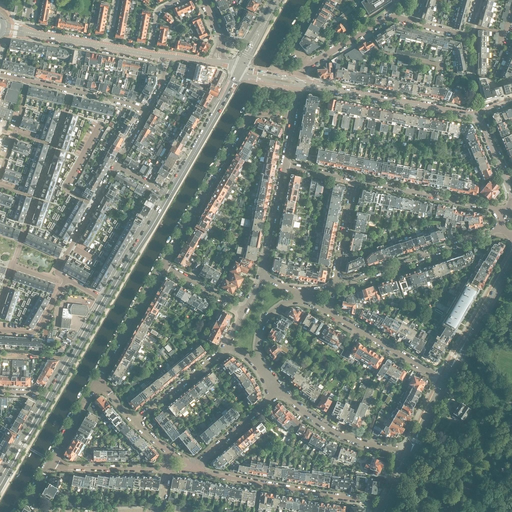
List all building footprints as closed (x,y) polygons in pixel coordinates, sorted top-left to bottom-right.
[(250,0),(246,8),(255,13),(259,4),(252,0),(251,0),(250,0)] [(332,0),(324,0),(323,2),(334,8),(335,6),(337,3),(332,0)] [(364,0),(360,3),(369,16),(391,2),(390,0),(364,0)] [(192,1),(187,3),(191,10),(192,13),(194,12),(193,9),(194,9),(195,8),(192,1)] [(323,2),(320,8),(331,13),(332,11),(334,8),(323,2)] [(187,3),(182,5),(186,13),(186,14),(187,15),(188,17),(189,16),(187,12),(190,10),(191,10),(187,3)] [(229,3),(218,7),(218,8),(219,7),(219,9),(219,10),(220,12),(221,12),(229,8),(228,6),(230,5),(229,3)] [(178,8),(177,8),(181,15),(186,13),(182,5),(178,8)] [(455,11),(457,12),(466,15),(467,9),(458,7),(457,6),(455,11)] [(177,7),(173,9),(176,17),(177,16),(179,16),(181,20),(183,20),(181,15),(177,8),(178,8),(177,7)] [(229,8),(221,12),(221,13),(221,14),(221,15),(222,15),(223,17),(231,14),(234,12),(232,7),(229,8)] [(335,23),(333,26),(354,10),(351,7),(350,8),(348,9),(345,12),(343,13),(338,18),(335,23)] [(320,8),(317,13),(328,19),(329,16),(331,14),(331,13),(320,8)] [(482,10),(481,15),(491,18),(493,13),(491,12),(482,10)] [(247,11),(245,16),(252,20),(253,19),(254,18),(255,17),(254,16),(255,15),(247,11)] [(454,17),(456,17),(464,20),(466,15),(457,12),(455,11),(454,17)] [(231,14),(223,17),(223,18),(224,21),(225,20),(226,22),(225,23),(234,19),(237,17),(235,12),(231,14)] [(317,13),(314,18),(325,25),(326,22),(328,19),(317,13)] [(353,13),(351,15),(357,23),(359,21),(353,13)] [(433,17),(431,16),(423,13),(421,18),(432,22),(433,17)] [(163,17),(169,23),(171,24),(173,22),(171,20),(172,19),(166,14),(163,17)] [(481,15),(479,20),(490,23),(491,18),(481,15)] [(245,16),(242,21),(249,25),(250,23),(251,23),(252,22),(252,21),(252,20),(245,16)] [(193,23),(191,24),(185,27),(186,28),(189,27),(192,25),(193,25),(201,21),(199,17),(195,18),(191,20),(193,23)] [(314,18),(311,23),(312,24),(311,24),(320,29),(321,30),(325,25),(314,18)] [(234,19),(225,23),(225,24),(227,28),(233,25),(234,26),(235,25),(234,23),(235,22),(234,19)] [(479,20),(478,25),(486,28),(488,28),(490,23),(479,20)] [(201,21),(193,25),(196,30),(203,26),(201,21)] [(239,27),(241,28),(241,27),(247,31),(250,27),(250,26),(249,25),(242,21),(239,25),(240,25),(239,27)] [(311,23),(308,29),(318,35),(325,39),(327,36),(319,32),(321,30),(320,29),(311,24),(312,24),(311,23)] [(337,27),(334,29),(337,34),(340,32),(341,33),(346,31),(341,23),(336,26),(337,27)] [(233,25),(227,28),(227,29),(226,29),(230,36),(237,38),(237,30),(236,30),(234,26),(233,25)] [(393,25),(385,30),(386,32),(389,37),(390,38),(389,38),(390,38),(390,37),(394,34),(393,25)] [(393,25),(394,34),(400,35),(400,36),(402,28),(393,25)] [(203,26),(196,30),(198,35),(205,31),(203,26)] [(237,30),(237,38),(243,39),(247,31),(241,27),(241,28),(239,31),(237,30)] [(308,29),(305,35),(315,40),(316,38),(324,42),(325,39),(318,35),(308,29)] [(410,41),(410,39),(413,30),(408,29),(405,38),(405,40),(410,41)] [(385,30),(380,33),(386,43),(391,40),(389,38),(390,38),(389,37),(386,32),(385,30)] [(205,31),(198,35),(200,39),(204,37),(208,35),(206,31),(205,31)] [(376,36),(373,37),(379,47),(381,46),(380,44),(385,41),(380,33),(375,35),(376,36)] [(303,38),(300,44),(303,48),(313,43),(314,40),(305,35),(303,38)] [(431,47),(436,48),(439,37),(434,36),(431,45),(431,47)] [(447,51),(447,49),(448,48),(447,48),(449,40),(444,38),(441,49),(447,51)] [(10,44),(9,49),(13,49),(13,51),(13,54),(15,55),(15,52),(16,50),(17,41),(15,40),(12,40),(11,44),(10,44)] [(447,49),(448,48),(453,49),(461,43),(449,40),(447,48),(448,48),(447,49)] [(204,41),(201,45),(208,49),(211,45),(206,43),(206,42),(204,41)] [(360,45),(361,46),(362,47),(365,52),(370,49),(370,48),(374,46),(371,41),(367,43),(366,42),(360,45)] [(303,48),(308,53),(319,47),(313,43),(303,48)] [(461,43),(453,49),(455,55),(454,55),(454,56),(455,55),(455,56),(463,54),(461,43)] [(39,45),(37,54),(43,55),(43,54),(45,55),(47,46),(42,45),(39,44),(39,45)] [(201,45),(199,48),(199,49),(206,53),(208,49),(201,45)] [(48,47),(46,56),(45,61),(47,62),(48,56),(52,57),(54,48),(53,48),(52,47),(50,47),(48,47)] [(357,47),(344,55),(345,56),(345,57),(348,56),(350,59),(362,61),(364,59),(364,57),(366,56),(364,52),(363,49),(362,50),(361,48),(359,50),(357,47)] [(511,47),(500,75),(506,95),(511,93),(511,47)] [(71,50),(71,51),(69,63),(76,64),(78,51),(71,50)] [(336,68),(334,79),(336,79),(336,80),(340,81),(340,80),(342,81),(342,82),(344,71),(345,69),(339,68),(340,65),(341,65),(342,58),(345,56),(344,55),(343,53),(337,57),(338,58),(337,64),(336,68)] [(369,75),(367,85),(370,86),(370,87),(372,87),(373,86),(374,86),(375,76),(376,74),(373,74),(375,64),(373,64),(374,59),(372,59),(371,64),(369,73),(369,75)] [(375,76),(374,86),(374,88),(376,88),(377,87),(380,88),(382,78),(384,67),(384,64),(385,62),(382,61),(381,65),(380,66),(379,75),(376,74),(375,76)] [(344,71),(342,82),(346,82),(346,81),(348,82),(351,70),(352,63),(348,62),(347,70),(345,69),(344,71)] [(365,65),(361,84),(363,85),(364,86),(366,86),(367,85),(369,75),(369,73),(367,73),(368,66),(367,66),(368,62),(365,62),(365,65)] [(37,69),(36,77),(37,77),(38,78),(39,77),(41,78),(44,65),(44,64),(41,63),(40,66),(41,67),(40,70),(39,69),(39,70),(37,69)] [(348,82),(351,82),(350,83),(354,84),(356,73),(357,71),(354,70),(355,64),(352,63),(351,70),(348,82)] [(148,64),(146,75),(145,77),(157,78),(157,72),(158,66),(148,64)] [(323,67),(324,69),(324,70),(318,70),(317,70),(316,71),(316,73),(317,74),(318,74),(318,77),(319,79),(322,78),(322,79),(325,78),(327,78),(327,79),(328,79),(329,80),(331,80),(332,79),(333,78),(334,79),(336,68),(333,64),(332,64),(326,64),(326,67),(323,67)] [(382,78),(380,88),(382,88),(383,89),(385,90),(386,89),(388,78),(388,77),(386,76),(387,67),(387,65),(384,64),(384,67),(382,78)] [(356,73),(354,84),(357,85),(359,84),(361,84),(365,65),(361,65),(359,74),(356,73)] [(462,74),(462,72),(462,71),(466,70),(465,65),(456,66),(457,73),(462,74)] [(190,80),(190,83),(204,91),(206,85),(208,78),(210,79),(213,73),(214,69),(207,68),(206,70),(204,70),(204,68),(198,67),(198,68),(198,69),(195,78),(195,79),(194,81),(190,80)] [(388,78),(386,89),(389,90),(390,89),(392,90),(394,80),(396,71),(397,67),(394,67),(394,69),(393,69),(392,71),(391,77),(388,77),(388,78)] [(214,69),(213,73),(210,79),(209,83),(213,84),(216,78),(220,71),(214,69)] [(401,81),(399,91),(400,91),(400,92),(402,93),(402,92),(405,92),(407,82),(409,74),(410,70),(406,70),(406,73),(405,73),(404,79),(401,79),(401,81)] [(424,96),(426,96),(427,98),(429,98),(430,97),(431,97),(433,85),(430,84),(431,75),(432,70),(430,70),(429,75),(424,96)] [(216,78),(213,84),(219,87),(226,73),(220,71),(216,78)] [(394,80),(392,90),(395,90),(396,91),(398,92),(399,91),(401,81),(401,79),(398,78),(400,72),(396,71),(394,80)] [(88,80),(86,89),(90,89),(92,81),(93,78),(94,73),(90,72),(90,74),(92,74),(90,81),(88,80)] [(96,82),(94,90),(98,91),(100,83),(102,77),(102,74),(98,73),(98,76),(99,76),(99,79),(98,82),(96,82)] [(407,82),(405,92),(408,93),(409,94),(410,94),(411,93),(412,93),(414,83),(414,81),(411,80),(412,74),(409,74),(407,82)] [(419,96),(421,96),(422,95),(424,96),(429,75),(425,74),(423,83),(420,83),(418,95),(419,96)] [(414,83),(412,93),(412,94),(413,95),(414,95),(415,94),(418,95),(422,76),(418,75),(417,81),(414,81),(414,83)] [(441,77),(437,98),(442,99),(443,99),(447,90),(448,88),(442,87),(444,78),(444,76),(441,75),(441,77)] [(433,85),(431,97),(431,98),(433,99),(434,98),(437,98),(441,77),(437,76),(435,85),(433,85)] [(144,85),(146,86),(147,86),(153,88),(154,88),(156,84),(157,78),(145,77),(144,85)] [(0,78),(0,86),(4,87),(4,88),(6,88),(8,89),(8,88),(20,92),(21,92),(22,87),(23,84),(23,83),(0,78)] [(113,86),(111,94),(115,95),(117,87),(118,84),(120,79),(117,78),(115,86),(114,86),(113,86)] [(479,78),(478,78),(477,78),(477,79),(477,80),(477,81),(478,82),(482,99),(481,99),(481,100),(481,101),(481,102),(482,102),(500,97),(501,97),(502,97),(503,97),(503,96),(502,90),(501,87),(489,90),(486,78),(479,78)] [(123,97),(127,82),(128,79),(126,79),(124,85),(122,85),(119,96),(123,97)] [(170,82),(167,87),(174,91),(174,90),(184,95),(187,89),(184,87),(180,86),(176,84),(170,82)] [(188,89),(192,92),(210,102),(213,96),(209,94),(205,91),(204,91),(190,83),(188,89)] [(206,85),(204,91),(205,91),(209,94),(213,96),(217,97),(221,88),(219,87),(213,84),(209,83),(207,86),(206,85)] [(129,90),(127,98),(131,99),(134,88),(135,86),(133,85),(131,91),(129,90)] [(140,87),(144,89),(152,93),(154,88),(153,88),(147,86),(146,86),(144,87),(140,85),(139,86),(140,87)] [(0,86),(0,98),(16,104),(20,92),(8,88),(8,89),(6,88),(4,88),(4,87),(0,86)] [(32,99),(35,88),(34,87),(32,87),(29,86),(26,98),(32,99)] [(143,90),(141,92),(149,97),(152,93),(144,89),(140,87),(139,88),(143,90)] [(167,87),(165,91),(172,95),(184,102),(187,98),(174,91),(167,87)] [(450,98),(453,92),(451,91),(452,90),(451,89),(448,88),(447,90),(443,99),(446,100),(448,101),(449,101),(450,98)] [(450,99),(449,101),(453,103),(454,103),(454,102),(459,104),(460,104),(462,100),(464,101),(466,96),(460,93),(461,91),(458,90),(455,89),(455,90),(454,91),(450,99)] [(184,96),(192,100),(206,108),(210,102),(192,92),(188,90),(184,96)] [(165,91),(162,96),(171,101),(172,101),(173,100),(170,98),(172,95),(165,91)] [(141,92),(139,96),(147,101),(149,97),(141,92)] [(306,99),(305,105),(311,106),(312,103),(318,104),(319,101),(319,98),(312,96),(312,95),(311,95),(309,94),(308,95),(308,96),(307,95),(307,99),(306,99)] [(136,97),(135,101),(137,101),(145,104),(146,103),(147,101),(139,96),(136,95),(136,97)] [(162,96),(160,100),(167,104),(169,105),(171,101),(162,96)] [(0,98),(0,105),(1,106),(1,107),(9,109),(10,105),(16,106),(17,104),(16,104),(0,98)] [(328,106),(327,110),(330,111),(330,113),(334,114),(334,111),(336,101),(335,100),(334,99),(332,100),(330,100),(330,103),(328,102),(328,106)] [(167,104),(160,100),(157,103),(171,112),(172,110),(169,108),(170,106),(169,105),(167,104)] [(192,100),(190,104),(204,112),(205,111),(206,111),(207,109),(206,108),(192,100)] [(334,111),(334,114),(331,125),(336,126),(338,114),(340,115),(343,102),(342,102),(342,101),(340,101),(339,102),(336,101),(334,111)] [(343,102),(340,115),(343,115),(341,127),(342,127),(341,130),(344,131),(344,128),(349,103),(347,103),(346,102),(344,102),(343,102)] [(171,112),(157,103),(155,107),(158,108),(157,108),(164,112),(165,110),(171,113),(172,112),(171,112)] [(304,110),(304,111),(315,113),(317,114),(318,110),(317,109),(318,104),(312,103),(311,106),(305,105),(305,107),(304,107),(303,110),(304,110)] [(349,103),(344,128),(344,131),(347,131),(347,128),(348,129),(350,117),(353,117),(356,105),(355,104),(354,104),(353,103),(352,104),(349,103)] [(192,108),(192,109),(202,115),(204,115),(204,114),(204,112),(190,104),(189,106),(192,108)] [(356,105),(353,117),(356,118),(353,129),(357,130),(358,128),(358,126),(362,106),(359,105),(359,104),(357,104),(356,105)] [(0,117),(6,119),(11,121),(14,111),(9,109),(1,107),(1,106),(0,105),(0,117)] [(193,113),(192,115),(199,120),(202,115),(192,109),(188,106),(186,109),(193,113)] [(362,127),(363,119),(366,120),(368,107),(362,106),(358,126),(362,127)] [(368,107),(366,120),(368,120),(367,128),(371,129),(375,108),(368,107)] [(155,108),(152,113),(161,118),(162,118),(163,119),(166,114),(164,114),(157,109),(155,108)] [(375,108),(371,129),(370,131),(374,131),(374,129),(376,121),(379,122),(381,110),(375,108)] [(139,115),(128,109),(127,111),(130,113),(128,115),(136,120),(139,115)] [(381,110),(379,122),(381,122),(379,131),(383,132),(387,111),(384,110),(384,109),(382,109),(381,110)] [(50,110),(49,115),(58,118),(59,113),(50,110)] [(387,111),(383,132),(387,133),(388,124),(391,124),(393,112),(393,111),(391,110),(390,111),(387,111)] [(303,117),(303,118),(309,119),(308,122),(314,123),(315,117),(316,118),(317,114),(315,113),(304,111),(304,112),(303,112),(302,114),(303,116),(303,117)] [(393,112),(391,124),(394,125),(392,133),(396,133),(400,113),(393,112)] [(79,117),(69,113),(67,118),(78,122),(79,117)] [(136,120),(128,115),(127,117),(121,113),(120,115),(119,115),(134,124),(136,120)] [(152,113),(150,117),(160,123),(163,124),(164,122),(163,121),(161,120),(161,118),(152,113)] [(400,113),(396,133),(400,134),(401,126),(404,127),(406,114),(405,113),(403,113),(403,114),(400,113)] [(492,116),(496,125),(502,123),(498,113),(493,114),(492,116)] [(406,114),(404,127),(406,127),(405,135),(409,136),(410,126),(411,126),(413,116),(406,114)] [(134,124),(119,115),(118,117),(122,119),(121,122),(124,123),(132,128),(134,124)] [(192,115),(189,120),(197,125),(197,124),(199,120),(192,115)] [(25,129),(29,117),(23,116),(20,127),(25,129)] [(411,126),(410,126),(409,136),(412,137),(414,129),(416,129),(419,117),(413,116),(411,126)] [(419,117),(416,129),(419,130),(418,138),(421,138),(423,128),(425,118),(422,117),(422,116),(420,116),(419,117)] [(0,152),(11,121),(6,119),(0,117),(0,152)] [(30,131),(34,120),(33,120),(33,121),(28,120),(29,118),(29,117),(25,129),(30,130),(30,131)] [(78,122),(67,118),(65,123),(75,127),(77,122),(78,122)] [(302,123),(301,127),(312,129),(314,129),(315,125),(314,125),(314,123),(308,122),(309,119),(303,118),(302,123)] [(423,128),(421,138),(425,139),(426,131),(429,132),(429,131),(429,129),(432,119),(425,118),(423,128)] [(429,129),(429,131),(432,132),(430,141),(434,142),(438,120),(435,120),(434,119),(433,118),(432,119),(429,129)] [(187,122),(186,125),(194,129),(197,125),(189,120),(187,119),(186,121),(187,122)] [(256,128),(257,128),(263,130),(267,121),(262,119),(261,120),(259,119),(256,120),(255,122),(254,123),(254,124),(256,125),(255,127),(256,128)] [(35,132),(39,122),(34,120),(30,131),(35,132)] [(148,120),(146,124),(155,129),(156,130),(159,131),(160,129),(155,126),(155,125),(148,120)] [(438,120),(434,142),(437,142),(439,133),(441,133),(441,134),(442,134),(444,121),(438,120)] [(267,121),(263,130),(261,136),(264,137),(267,131),(270,132),(273,123),(273,122),(271,121),(269,122),(267,121)] [(444,121),(442,134),(447,135),(450,122),(447,122),(447,121),(445,121),(444,121)] [(450,122),(447,135),(451,135),(451,134),(453,134),(453,136),(456,123),(455,124),(453,123),(453,122),(450,122)] [(502,123),(496,125),(499,131),(505,129),(505,128),(507,128),(505,122),(502,123)] [(74,132),(75,127),(65,123),(65,124),(64,128),(74,132)] [(120,124),(118,126),(129,132),(132,128),(124,123),(123,125),(120,124)] [(273,123),(270,132),(270,133),(273,135),(275,136),(279,126),(278,126),(279,126),(276,125),(276,124),(274,123),(274,124),(273,123)] [(53,132),(55,128),(44,124),(43,129),(53,133),(53,132)] [(146,124),(144,127),(152,132),(152,131),(153,132),(155,129),(146,124)] [(193,130),(186,126),(183,124),(180,129),(181,130),(191,136),(192,135),(193,134),(192,133),(193,130)] [(460,132),(464,133),(465,137),(475,133),(474,132),(475,131),(475,130),(473,130),(472,126),(470,125),(467,126),(466,125),(465,125),(464,125),(461,125),(460,132)] [(118,126),(117,128),(120,129),(119,131),(127,136),(129,132),(118,126)] [(152,132),(144,127),(142,131),(155,138),(157,136),(154,135),(155,133),(154,133),(152,132)] [(301,127),(300,131),(299,133),(300,133),(306,134),(305,138),(311,139),(312,133),(313,133),(314,129),(312,129),(301,127)] [(505,129),(499,131),(500,133),(499,135),(500,137),(501,137),(504,136),(510,134),(507,128),(505,128),(505,129)] [(51,137),(53,133),(43,129),(41,134),(51,137)] [(179,132),(177,134),(188,141),(191,136),(181,130),(180,129),(179,132)] [(115,132),(114,134),(125,140),(127,136),(119,131),(118,133),(115,132)] [(148,139),(149,137),(154,140),(155,138),(142,131),(140,134),(148,139)] [(250,131),(247,136),(256,141),(259,136),(250,131)] [(69,141),(71,136),(62,133),(60,138),(71,141),(69,141)] [(188,141),(177,134),(177,135),(175,134),(174,137),(167,133),(166,135),(185,146),(188,141)] [(299,138),(298,143),(299,143),(311,145),(311,141),(310,141),(311,139),(305,138),(306,134),(300,133),(299,136),(298,138),(299,138)] [(465,137),(463,138),(465,143),(477,138),(476,137),(477,135),(476,133),(475,133),(465,137)] [(51,138),(51,137),(41,134),(42,135),(40,139),(50,142),(51,138)] [(114,134),(111,138),(122,144),(125,140),(114,134)] [(140,134),(138,138),(149,144),(150,143),(149,142),(150,141),(147,140),(148,139),(140,134)] [(502,142),(503,144),(504,145),(511,141),(511,134),(511,135),(504,137),(502,139),(502,141),(502,142)] [(185,146),(166,135),(163,140),(171,145),(172,146),(182,151),(185,146)] [(247,136),(244,141),(253,146),(256,141),(247,136)] [(71,141),(60,138),(58,143),(70,147),(70,146),(71,141)] [(122,144),(111,138),(109,142),(112,144),(120,149),(122,144)] [(477,138),(465,143),(468,149),(479,144),(479,142),(479,141),(479,139),(477,139),(477,138)] [(17,153),(21,142),(15,140),(12,151),(17,153)] [(108,142),(106,141),(105,143),(111,146),(109,148),(118,153),(120,149),(112,144),(108,142)] [(146,148),(146,147),(144,146),(136,141),(134,145),(148,152),(150,154),(152,152),(146,148)] [(244,141),(241,145),(250,151),(253,146),(244,141)] [(22,154),(26,144),(21,142),(17,153),(22,154)] [(48,146),(39,143),(38,148),(47,151),(48,146)] [(70,147),(58,143),(59,143),(57,148),(68,152),(70,147)] [(298,143),(296,149),(303,150),(302,153),(308,154),(309,149),(310,149),(311,145),(299,143),(298,143)] [(27,156),(31,145),(26,144),(22,154),(27,156)] [(481,148),(482,147),(481,145),(480,144),(479,144),(468,149),(469,153),(465,154),(466,157),(482,150),(481,148)] [(134,145),(132,148),(140,152),(141,151),(147,154),(148,152),(134,145)] [(158,149),(176,160),(179,156),(170,151),(160,145),(158,149)] [(241,145),(239,150),(247,156),(250,151),(241,145)] [(170,150),(170,151),(179,156),(182,151),(172,146),(171,148),(168,147),(167,149),(170,150)] [(103,150),(115,157),(118,153),(109,148),(108,150),(103,147),(102,149),(103,150)] [(66,158),(68,153),(56,149),(55,154),(54,154),(66,158)] [(165,159),(174,164),(176,160),(158,149),(156,152),(155,154),(165,159)] [(296,149),(295,154),(295,158),(296,159),(296,160),(298,161),(299,160),(299,159),(305,161),(306,159),(307,159),(307,157),(306,156),(307,154),(302,153),(303,150),(296,149)] [(317,160),(316,162),(316,163),(318,163),(318,164),(323,165),(323,164),(325,152),(326,150),(319,149),(318,150),(317,158),(316,160),(317,160)] [(115,157),(103,150),(102,152),(104,153),(103,155),(105,156),(113,161),(115,157)] [(239,150),(235,156),(244,161),(247,156),(239,150)] [(325,152),(323,164),(325,165),(325,166),(328,166),(329,165),(332,153),(332,151),(326,150),(325,152)] [(484,152),(483,150),(482,150),(470,155),(473,160),(484,156),(483,153),(484,152)] [(265,153),(265,157),(276,159),(278,153),(268,151),(267,151),(267,153),(265,153)] [(332,153),(329,165),(331,166),(332,167),(334,168),(335,167),(336,167),(338,154),(339,153),(332,151),(332,153)] [(44,160),(45,156),(35,152),(33,157),(44,161),(44,160)] [(128,157),(127,156),(124,162),(124,164),(127,166),(132,158),(135,154),(133,153),(130,157),(129,157),(128,157)] [(336,167),(337,167),(337,168),(342,169),(342,168),(345,154),(339,153),(338,154),(336,167)] [(64,163),(66,158),(54,154),(53,159),(64,163)] [(113,161),(105,156),(101,154),(99,158),(102,160),(111,165),(113,161)] [(171,169),(174,164),(165,159),(155,154),(153,158),(171,169)] [(345,154),(342,168),(344,169),(345,170),(347,170),(348,169),(351,157),(351,155),(345,154)] [(383,163),(380,176),(381,177),(384,177),(385,177),(387,177),(389,165),(392,155),(389,154),(387,163),(383,162),(383,164),(383,163)] [(132,158),(127,166),(131,168),(138,157),(136,155),(134,160),(132,159),(132,158)] [(135,170),(140,163),(139,163),(141,161),(139,160),(141,156),(139,155),(138,157),(131,168),(135,170)] [(351,157),(348,169),(350,170),(351,171),(354,171),(355,171),(357,158),(358,157),(351,155),(351,157)] [(234,158),(233,161),(241,166),(244,161),(235,156),(234,158)] [(484,156),(473,160),(473,161),(476,166),(487,161),(486,159),(486,158),(486,156),(484,156)] [(42,166),(44,161),(33,157),(34,158),(33,162),(32,162),(42,166)] [(276,159),(265,157),(263,162),(265,163),(270,164),(275,165),(276,159)] [(357,158),(355,171),(357,171),(357,172),(360,173),(361,172),(364,158),(358,157),(357,158)] [(364,158),(361,172),(363,172),(364,174),(366,174),(368,173),(370,159),(364,158)] [(64,163),(53,159),(53,160),(52,164),(51,164),(62,168),(64,163)] [(140,163),(135,170),(139,173),(145,162),(146,160),(144,159),(141,164),(140,163)] [(370,159),(368,173),(369,174),(369,175),(374,175),(376,162),(377,160),(370,159)] [(111,165),(102,160),(102,162),(98,160),(97,162),(108,169),(109,169),(111,165)] [(376,162),(374,175),(374,174),(376,175),(377,176),(379,177),(380,176),(383,163),(383,162),(377,160),(376,162)] [(100,164),(95,161),(94,163),(99,166),(98,168),(106,173),(108,169),(100,164)] [(171,169),(157,161),(155,165),(169,173),(171,169)] [(233,161),(230,166),(238,171),(240,172),(243,167),(233,161)] [(487,161),(476,166),(478,173),(480,172),(489,168),(488,166),(489,164),(488,162),(487,162),(487,161)] [(40,170),(42,166),(32,162),(30,167),(40,170)] [(145,162),(139,173),(143,175),(148,165),(146,164),(147,163),(145,162)] [(261,168),(264,169),(274,171),(275,168),(276,168),(276,166),(275,165),(270,164),(262,162),(261,168)] [(148,165),(143,175),(147,177),(153,168),(154,166),(152,165),(150,163),(148,165)] [(389,165),(387,177),(388,178),(391,179),(392,178),(394,178),(397,166),(397,165),(390,163),(389,165)] [(61,173),(62,168),(51,164),(50,169),(61,173)] [(152,170),(154,171),(155,171),(166,178),(169,173),(155,165),(152,170)] [(397,166),(394,178),(394,179),(395,180),(397,180),(399,179),(400,180),(403,168),(403,166),(397,165),(397,166)] [(424,172),(421,184),(422,184),(422,185),(425,186),(426,185),(428,185),(430,173),(432,166),(429,165),(428,171),(424,170),(424,172)] [(230,166),(227,171),(232,174),(235,176),(238,171),(230,166)] [(403,168),(400,180),(401,180),(401,181),(405,182),(406,181),(408,181),(410,167),(403,166),(403,168)] [(39,175),(40,170),(30,167),(31,168),(29,172),(39,175)] [(410,167),(408,181),(409,182),(411,183),(412,182),(414,182),(416,170),(417,169),(410,167)] [(7,181),(11,170),(6,168),(2,180),(7,181)] [(94,169),(93,171),(104,177),(106,173),(98,168),(97,170),(94,169)] [(260,174),(263,175),(273,177),(273,176),(274,176),(275,174),(274,173),(274,171),(264,169),(261,168),(260,174)] [(479,182),(489,178),(493,176),(491,171),(491,170),(490,168),(489,168),(480,172),(482,177),(476,179),(479,182)] [(61,173),(50,169),(48,174),(59,177),(57,177),(59,172),(61,173)] [(416,170),(414,182),(415,183),(415,184),(418,184),(419,184),(421,184),(424,172),(424,170),(417,169),(416,170)] [(13,183),(16,171),(11,170),(7,181),(8,181),(13,183)] [(18,185),(22,173),(16,171),(13,183),(18,185)] [(104,177),(93,171),(91,172),(94,174),(93,176),(101,181),(104,177)] [(155,171),(153,175),(164,182),(164,181),(165,181),(166,180),(165,179),(166,178),(155,171)] [(227,171),(224,176),(233,181),(234,182),(238,184),(239,183),(235,181),(235,180),(234,179),(236,176),(235,176),(232,174),(227,171)] [(430,173),(428,185),(428,186),(433,187),(433,186),(435,187),(437,175),(438,173),(431,171),(430,173)] [(117,173),(114,180),(116,181),(115,183),(117,185),(122,175),(119,173),(117,173)] [(437,175),(435,187),(436,188),(438,188),(440,188),(442,188),(445,174),(438,173),(437,175)] [(57,182),(59,177),(48,174),(47,178),(47,179),(57,182)] [(87,178),(99,185),(101,181),(93,176),(92,178),(86,174),(85,177),(87,178)] [(445,174),(442,188),(441,189),(446,190),(446,189),(449,190),(449,187),(451,175),(445,174)] [(122,184),(126,177),(122,175),(117,185),(119,186),(120,183),(122,184)] [(153,175),(151,179),(162,186),(164,182),(153,175)] [(263,175),(262,181),(267,182),(272,183),(272,182),(273,181),(273,180),(272,180),(273,177),(263,175)] [(291,175),(290,182),(300,184),(310,186),(310,184),(302,182),(303,179),(303,178),(294,176),(293,175),(292,175),(291,175)] [(451,191),(452,190),(455,191),(458,178),(458,177),(451,175),(449,187),(449,190),(450,190),(450,191),(451,191)] [(35,185),(37,180),(26,176),(25,181),(36,185),(35,185)] [(222,179),(221,182),(229,187),(232,188),(235,190),(237,188),(231,184),(233,181),(224,176),(223,177),(222,178),(222,179)] [(126,177),(122,184),(124,185),(121,191),(123,192),(126,187),(130,179),(126,177)] [(99,185),(87,178),(86,180),(87,181),(86,183),(89,184),(97,189),(99,185)] [(456,191),(456,192),(458,192),(459,192),(462,192),(465,179),(458,178),(455,191),(456,191)] [(489,181),(485,186),(496,195),(499,191),(497,190),(499,188),(495,184),(496,182),(491,178),(488,179),(490,180),(489,181)] [(55,187),(57,182),(57,183),(57,182),(47,179),(45,183),(55,187)] [(130,179),(126,187),(123,192),(125,193),(128,188),(130,189),(134,181),(130,179)] [(465,179),(462,192),(463,193),(465,194),(466,193),(468,194),(471,181),(471,180),(465,179)] [(310,186),(309,190),(309,192),(315,193),(315,192),(317,181),(316,180),(315,180),(314,180),(311,180),(311,182),(310,186)] [(479,189),(480,183),(477,180),(475,182),(474,182),(474,181),(472,180),(471,181),(468,194),(469,194),(471,195),(472,194),(475,195),(476,194),(476,192),(477,193),(478,189),(479,189)] [(34,190),(36,185),(25,181),(24,181),(25,182),(23,186),(34,190)] [(134,181),(130,189),(132,190),(130,193),(129,196),(130,197),(134,191),(136,187),(138,184),(134,181)] [(258,186),(258,187),(270,189),(272,183),(267,182),(262,181),(261,185),(259,184),(258,184),(255,183),(254,186),(257,186),(258,186)] [(315,192),(315,193),(315,194),(321,195),(321,194),(322,192),(323,189),(324,183),(324,182),(323,181),(320,181),(317,181),(315,192)] [(218,186),(218,187),(226,192),(229,193),(232,188),(229,187),(221,182),(219,184),(218,185),(218,186)] [(289,186),(289,188),(298,190),(299,188),(301,188),(302,184),(300,184),(290,182),(289,183),(288,185),(289,186)] [(479,191),(480,192),(489,200),(491,197),(493,199),(496,195),(485,186),(481,182),(479,191)] [(54,192),(55,187),(45,183),(43,188),(54,192)] [(80,184),(80,185),(95,193),(97,189),(89,184),(86,183),(85,185),(83,183),(81,185),(80,184)] [(139,184),(134,192),(136,193),(134,197),(136,198),(142,186),(139,184)] [(331,185),(330,190),(343,193),(343,191),(344,190),(345,188),(344,186),(331,184),(331,185)] [(80,185),(79,186),(85,190),(84,192),(92,197),(95,193),(80,185)] [(111,185),(109,189),(119,195),(120,193),(124,195),(125,193),(123,192),(121,191),(118,189),(116,188),(111,185)] [(34,190),(23,186),(22,191),(32,195),(34,190)] [(142,186),(136,198),(135,199),(136,200),(140,195),(141,196),(142,194),(146,188),(142,186)] [(218,187),(215,192),(223,197),(224,197),(226,198),(229,193),(226,192),(218,187)] [(269,196),(270,192),(271,192),(271,191),(270,190),(270,189),(258,187),(257,193),(269,196)] [(53,197),(54,192),(43,188),(43,189),(42,193),(53,197)] [(149,195),(151,191),(146,188),(142,194),(141,196),(141,197),(143,198),(145,195),(148,197),(149,195)] [(288,192),(287,194),(299,197),(300,194),(298,194),(298,190),(289,188),(288,189),(287,191),(288,192)] [(109,189),(106,192),(119,200),(120,198),(118,196),(119,195),(109,189)] [(359,197),(358,202),(358,206),(359,206),(360,207),(359,212),(361,213),(363,207),(363,205),(364,203),(364,202),(364,201),(366,191),(365,189),(363,189),(361,190),(360,197),(359,197)] [(330,190),(329,196),(341,199),(343,198),(343,196),(342,195),(343,193),(330,190)] [(364,203),(363,205),(366,205),(366,204),(369,205),(370,202),(372,192),(371,191),(369,190),(368,191),(366,191),(364,201),(364,202),(364,203)] [(92,197),(84,192),(83,194),(78,191),(76,193),(79,194),(79,195),(90,201),(92,197)] [(151,191),(149,195),(150,195),(149,196),(157,201),(159,198),(158,196),(151,191)] [(370,202),(369,205),(369,206),(372,206),(372,205),(375,206),(376,203),(378,193),(377,192),(375,191),(374,192),(372,192),(370,202)] [(119,200),(106,192),(104,196),(115,202),(116,200),(118,201),(119,200)] [(213,195),(212,197),(220,202),(222,203),(225,198),(223,197),(215,192),(214,193),(213,193),(213,194),(213,195)] [(53,197),(42,193),(42,194),(41,193),(41,195),(40,198),(51,202),(53,197)] [(269,198),(269,197),(269,196),(257,193),(256,199),(257,199),(268,201),(268,199),(269,198)] [(376,203),(375,206),(375,207),(378,207),(379,206),(381,207),(384,194),(383,193),(381,193),(380,194),(378,193),(376,203)] [(4,207),(8,196),(3,194),(0,203),(0,204),(4,206),(4,207)] [(384,194),(381,207),(381,208),(384,209),(385,208),(387,209),(388,207),(388,206),(390,196),(389,194),(387,194),(386,195),(384,194)] [(31,198),(22,195),(20,200),(29,203),(31,198)] [(146,200),(155,205),(157,201),(149,196),(150,195),(149,195),(148,197),(146,200)] [(14,198),(8,196),(4,207),(10,209),(14,198)] [(104,196),(102,199),(116,207),(117,205),(114,203),(115,202),(104,196)] [(329,196),(327,202),(340,205),(342,204),(342,202),(341,201),(341,199),(329,196)] [(388,206),(388,207),(387,209),(386,212),(389,213),(390,208),(390,206),(394,207),(396,197),(390,196),(388,206)] [(396,197),(394,207),(398,208),(397,209),(400,210),(402,198),(400,198),(400,197),(397,196),(397,197),(396,197)] [(155,205),(147,200),(146,202),(142,200),(143,198),(141,197),(138,201),(140,202),(141,203),(152,209),(155,205)] [(219,208),(220,210),(223,204),(222,203),(212,197),(212,198),(211,200),(209,200),(209,202),(209,203),(218,208),(219,208)] [(400,210),(402,210),(402,209),(406,209),(408,199),(402,198),(400,210)] [(85,209),(87,205),(77,199),(74,203),(85,209)] [(116,207),(102,199),(100,203),(108,207),(111,209),(112,207),(115,209),(116,207)] [(256,203),(255,205),(267,208),(267,205),(268,204),(268,203),(268,202),(268,201),(257,199),(256,199),(255,203),(256,203)] [(408,199),(406,209),(410,210),(410,212),(412,212),(414,200),(412,200),(412,199),(409,199),(408,199)] [(39,200),(38,205),(49,209),(51,204),(39,200)] [(285,206),(297,209),(298,205),(297,204),(297,202),(296,202),(286,200),(285,203),(284,206),(285,206)] [(414,200),(412,212),(413,212),(414,213),(418,214),(421,202),(414,200)] [(421,202),(418,214),(422,215),(424,215),(427,203),(424,202),(423,201),(422,201),(421,202)] [(152,209),(141,203),(139,205),(135,203),(134,202),(133,203),(133,204),(149,214),(152,209)] [(327,202),(326,208),(339,211),(340,210),(341,208),(340,207),(340,205),(327,202)] [(427,203),(424,215),(429,216),(429,214),(431,214),(432,209),(433,204),(431,204),(430,203),(428,202),(427,203)] [(85,209),(74,203),(72,208),(82,214),(85,209)] [(107,209),(108,207),(100,203),(98,206),(109,213),(110,211),(107,209)] [(206,208),(215,213),(216,210),(217,211),(219,209),(218,208),(209,203),(208,205),(206,205),(205,207),(206,208)] [(134,211),(145,218),(147,217),(149,214),(133,204),(132,204),(131,207),(134,209),(135,208),(137,209),(136,212),(134,211)] [(432,209),(436,210),(435,215),(443,216),(445,208),(445,207),(444,207),(444,205),(442,205),(441,206),(433,204),(432,209)] [(26,213),(28,208),(17,205),(16,210),(26,213)] [(47,214),(49,209),(38,205),(37,205),(38,205),(36,210),(47,214)] [(247,207),(247,210),(265,214),(266,211),(267,210),(267,209),(266,208),(267,208),(255,205),(255,206),(254,205),(254,209),(247,207)] [(284,212),(283,212),(296,215),(296,211),(295,211),(296,209),(297,209),(285,206),(284,209),(283,209),(283,212),(284,212)] [(445,208),(443,216),(443,218),(446,218),(444,228),(448,229),(449,222),(450,219),(452,209),(450,209),(449,208),(449,207),(448,207),(447,207),(445,207),(445,208)] [(82,214),(72,208),(69,212),(79,218),(82,214)] [(203,213),(203,214),(212,219),(213,216),(214,216),(216,214),(215,213),(206,208),(204,211),(203,211),(202,212),(203,213)] [(325,214),(338,217),(339,217),(340,213),(339,213),(339,211),(326,208),(325,214)] [(450,219),(449,222),(452,223),(450,231),(451,232),(451,233),(452,237),(456,236),(454,231),(456,224),(456,223),(458,212),(456,211),(455,210),(452,209),(450,219)] [(24,218),(26,213),(16,210),(17,210),(15,215),(24,218)] [(47,214),(36,210),(35,212),(34,214),(35,214),(34,214),(34,215),(46,219),(47,214)] [(104,214),(97,210),(94,215),(94,214),(94,215),(105,221),(103,219),(105,215),(104,214)] [(265,214),(247,210),(247,212),(253,214),(252,217),(264,220),(264,219),(265,219),(265,217),(265,216),(265,214)] [(134,211),(132,216),(143,222),(145,218),(134,211)] [(79,218),(69,212),(69,213),(67,217),(77,223),(77,222),(79,218)] [(283,216),(282,219),(294,221),(296,215),(283,212),(283,213),(283,214),(282,216),(283,216)] [(356,216),(356,218),(369,221),(370,215),(367,214),(368,214),(367,214),(359,212),(359,213),(356,212),(355,216),(356,216)] [(458,212),(456,223),(460,224),(460,226),(461,226),(463,233),(467,232),(466,229),(463,221),(465,213),(465,214),(464,214),(462,214),(462,213),(458,212)] [(472,213),(465,213),(463,221),(483,220),(482,218),(484,217),(483,215),(482,214),(481,214),(479,214),(476,214),(476,213),(474,213),(474,212),(472,213)] [(200,219),(208,224),(210,221),(211,222),(212,219),(203,214),(201,216),(200,216),(199,218),(200,219)] [(325,214),(324,221),(337,223),(338,222),(338,220),(337,219),(338,217),(325,214)] [(23,223),(24,218),(15,215),(13,220),(23,223)] [(46,219),(34,215),(33,219),(44,223),(45,219),(46,219)] [(105,221),(94,215),(91,219),(103,225),(102,225),(105,221)] [(143,222),(132,216),(131,218),(133,219),(132,222),(138,226),(139,226),(141,226),(143,222)] [(77,223),(67,217),(65,221),(75,227),(77,223)] [(242,218),(241,221),(263,226),(263,224),(265,223),(265,221),(264,220),(252,217),(251,220),(242,218)] [(355,222),(355,224),(367,227),(369,221),(356,218),(355,219),(354,221),(355,222)] [(44,223),(33,219),(33,220),(31,225),(42,228),(44,223)] [(103,225),(91,219),(92,220),(90,224),(100,230),(103,225)] [(138,226),(132,222),(127,219),(125,224),(135,230),(138,226)] [(198,222),(197,224),(206,229),(209,231),(212,226),(209,224),(208,224),(200,219),(199,220),(198,220),(198,221),(198,222)] [(282,219),(281,225),(293,228),(294,221),(282,219)] [(483,220),(463,221),(466,229),(468,229),(472,228),(473,229),(475,229),(475,228),(477,228),(477,227),(479,227),(480,226),(483,226),(484,225),(484,223),(483,222),(483,220)] [(75,227),(65,221),(62,226),(62,225),(61,225),(72,232),(72,231),(74,227),(75,227)] [(241,221),(241,223),(240,225),(250,227),(249,230),(262,232),(263,231),(263,229),(262,228),(263,226),(241,221)] [(324,221),(323,227),(335,229),(337,228),(337,226),(336,225),(337,223),(324,221)] [(7,236),(10,225),(5,224),(6,223),(5,223),(2,234),(7,236)] [(100,230),(90,224),(89,224),(88,226),(89,226),(87,228),(98,234),(100,230)] [(135,230),(125,224),(125,225),(127,226),(124,230),(123,229),(133,235),(135,230)] [(197,224),(194,228),(207,235),(209,231),(206,229),(197,224)] [(367,227),(355,224),(354,225),(353,227),(354,228),(354,230),(355,230),(364,232),(366,233),(367,227)] [(12,238),(15,228),(10,226),(11,225),(10,225),(7,236),(12,238)] [(72,232),(61,225),(59,230),(70,236),(72,232)] [(280,227),(280,228),(279,230),(280,230),(280,231),(292,234),(293,228),(281,225),(280,227)] [(323,227),(321,233),(334,235),(335,234),(336,232),(335,231),(335,229),(323,227)] [(17,240),(21,229),(15,228),(12,238),(14,239),(15,239),(16,240),(17,240)] [(98,234),(87,228),(86,231),(85,231),(84,232),(85,233),(95,239),(98,234)] [(192,233),(191,234),(200,239),(204,241),(207,235),(194,228),(193,231),(192,231),(192,232),(192,233)] [(133,235),(123,229),(120,234),(130,240),(130,239),(132,235),(133,235)] [(428,231),(429,234),(433,243),(439,241),(435,232),(434,229),(428,231)] [(70,236),(59,230),(56,235),(67,241),(68,238),(69,238),(70,236),(69,236),(70,236)] [(250,230),(249,236),(254,237),(254,239),(256,239),(256,241),(261,241),(261,238),(260,238),(261,236),(262,236),(262,233),(261,233),(262,232),(249,230),(250,230)] [(441,230),(435,232),(439,241),(440,242),(442,241),(442,240),(444,239),(443,236),(444,236),(441,230)] [(279,232),(278,233),(279,234),(278,237),(291,240),(291,239),(294,240),(295,234),(293,234),(292,234),(280,231),(279,232)] [(29,245),(34,234),(29,232),(24,242),(24,243),(25,243),(26,244),(27,244),(29,245)] [(352,237),(352,238),(362,240),(365,241),(366,239),(367,235),(366,235),(363,234),(353,232),(353,234),(352,235),(352,236),(352,237)] [(95,239),(85,233),(82,237),(81,237),(92,243),(95,239)] [(321,233),(320,239),(333,241),(334,240),(335,239),(334,237),(334,235),(321,233)] [(34,247),(39,236),(34,234),(29,245),(34,247)] [(130,240),(120,234),(121,235),(119,240),(127,244),(130,240)] [(191,234),(188,239),(197,244),(200,239),(191,234)] [(378,236),(369,234),(368,237),(371,237),(370,242),(372,242),(378,236)] [(429,234),(423,236),(427,245),(429,245),(429,244),(433,243),(429,234)] [(420,235),(417,236),(420,247),(422,246),(423,247),(427,245),(423,236),(420,236),(420,235)] [(39,249),(44,238),(43,238),(43,239),(39,237),(39,236),(34,247),(39,249)] [(254,237),(249,236),(248,242),(250,242),(250,246),(259,248),(260,247),(260,244),(259,244),(260,242),(261,241),(256,241),(256,239),(254,239),(254,237)] [(414,239),(411,240),(415,249),(419,248),(419,247),(420,247),(417,236),(413,237),(414,239)] [(92,243),(81,237),(79,242),(89,248),(92,243)] [(278,237),(277,243),(289,246),(291,240),(278,237)] [(43,251),(48,240),(44,238),(39,249),(43,251)] [(351,244),(351,245),(360,246),(362,240),(352,238),(351,241),(350,241),(350,243),(351,244)] [(408,241),(407,238),(405,239),(409,251),(415,249),(411,240),(408,241)] [(186,243),(186,244),(194,249),(197,244),(188,239),(187,241),(186,241),(186,243)] [(320,239),(319,245),(332,247),(333,247),(333,244),(333,243),(333,241),(320,239)] [(405,239),(402,240),(399,241),(399,243),(399,244),(403,253),(409,251),(405,239)] [(48,253),(53,242),(48,240),(43,251),(48,253)] [(127,244),(119,240),(116,244),(114,243),(125,249),(127,244)] [(395,241),(392,242),(397,256),(399,255),(400,255),(402,255),(403,253),(399,244),(399,243),(399,241),(395,242),(395,241)] [(53,255),(58,244),(53,242),(48,253),(53,255)] [(387,246),(386,246),(390,258),(391,257),(392,258),(394,257),(397,256),(392,242),(389,243),(390,244),(386,246),(387,246)] [(492,246),(490,249),(500,255),(501,254),(503,252),(502,250),(504,248),(505,245),(505,244),(505,243),(502,242),(501,242),(500,244),(498,243),(497,244),(496,245),(495,244),(494,244),(492,247),(492,246)] [(125,249),(114,243),(111,248),(122,254),(124,249),(125,249)] [(276,249),(281,250),(284,251),(285,251),(286,251),(288,252),(289,246),(277,243),(277,246),(276,246),(275,248),(276,249)] [(58,258),(63,247),(58,244),(53,255),(55,257),(56,257),(57,258),(57,257),(58,258)] [(184,247),(183,249),(191,254),(197,258),(198,256),(197,255),(197,254),(195,253),(194,253),(192,252),(194,249),(186,244),(185,245),(184,246),(184,247)] [(238,246),(237,250),(256,254),(257,251),(258,251),(259,248),(250,246),(248,245),(248,246),(246,245),(245,248),(238,246)] [(319,245),(318,251),(330,254),(332,253),(332,251),(331,249),(332,247),(319,245)] [(383,245),(380,246),(384,260),(386,259),(388,260),(390,259),(390,258),(386,246),(383,247),(383,245)] [(374,249),(374,252),(378,262),(379,262),(381,262),(382,261),(384,260),(380,246),(377,247),(377,248),(374,249)] [(122,254),(111,248),(112,248),(109,253),(119,258),(120,258),(121,256),(120,256),(122,254)] [(484,254),(487,255),(496,260),(498,260),(499,258),(499,257),(500,255),(490,249),(488,248),(484,254)] [(180,253),(180,254),(182,255),(188,259),(191,254),(183,249),(181,252),(180,252),(180,253)] [(365,259),(366,262),(367,262),(368,265),(374,263),(375,264),(378,263),(377,262),(378,262),(374,252),(373,249),(369,251),(370,253),(365,259)] [(256,254),(237,250),(236,253),(244,255),(243,258),(244,258),(243,258),(245,258),(253,260),(255,260),(256,260),(256,257),(256,256),(256,254)] [(317,253),(317,257),(319,257),(329,260),(331,259),(331,257),(330,255),(330,254),(318,251),(317,253)] [(116,263),(119,258),(109,253),(107,257),(106,257),(117,263),(116,263)] [(466,255),(462,256),(465,265),(465,266),(470,265),(469,264),(471,263),(467,253),(465,254),(466,255)] [(182,255),(180,254),(178,258),(177,258),(176,259),(176,260),(176,261),(181,264),(181,265),(183,266),(184,265),(185,266),(186,264),(189,266),(191,263),(188,261),(189,259),(188,259),(182,255)] [(483,257),(481,260),(483,261),(492,266),(494,266),(495,264),(495,262),(496,260),(487,255),(484,254),(483,257)] [(348,261),(346,268),(345,272),(346,273),(354,270),(350,261),(350,259),(349,256),(345,255),(344,260),(348,261)] [(350,261),(354,270),(359,268),(356,259),(356,257),(355,255),(352,256),(353,260),(350,261)] [(362,255),(356,257),(356,259),(359,268),(366,266),(365,264),(362,256),(362,255)] [(274,271),(279,272),(282,259),(282,258),(274,256),(272,268),(271,269),(271,270),(272,272),(273,272),(274,271)] [(455,258),(457,264),(454,265),(456,270),(462,268),(461,267),(465,265),(462,256),(458,257),(455,258)] [(117,263),(106,257),(103,262),(114,268),(117,263)] [(241,261),(240,263),(239,263),(249,269),(250,267),(251,266),(252,265),(252,264),(252,263),(253,261),(253,260),(245,258),(243,258),(238,257),(237,258),(241,261)] [(319,257),(317,257),(315,263),(318,263),(324,265),(328,266),(329,265),(330,263),(329,261),(329,260),(319,257)] [(227,268),(231,260),(229,258),(222,268),(225,270),(226,269),(227,268)] [(450,260),(446,261),(449,271),(450,271),(453,269),(454,271),(456,270),(454,265),(457,264),(455,258),(452,259),(450,260)] [(204,267),(199,274),(204,277),(209,269),(210,267),(207,264),(209,260),(206,259),(202,266),(204,267)] [(288,262),(288,261),(287,259),(284,259),(282,259),(279,272),(279,274),(280,275),(282,276),(283,275),(285,276),(288,262)] [(480,263),(478,266),(480,267),(489,272),(490,272),(492,268),(491,268),(492,266),(483,261),(481,260),(480,259),(478,262),(480,263)] [(67,272),(72,263),(71,264),(67,261),(62,270),(67,272)] [(229,271),(233,273),(237,276),(238,275),(239,272),(240,272),(241,271),(246,273),(246,272),(247,272),(248,271),(247,270),(248,269),(249,269),(239,263),(240,263),(235,261),(230,270),(229,271)] [(437,264),(439,270),(442,269),(444,275),(446,274),(446,273),(450,272),(450,271),(449,271),(446,261),(443,263),(443,262),(440,263),(440,264),(437,265),(437,264)] [(114,268),(103,262),(104,262),(101,267),(111,273),(111,272),(114,268)] [(288,262),(285,276),(288,276),(288,277),(290,278),(291,277),(292,277),(294,264),(288,262)] [(71,275),(77,265),(72,263),(67,272),(71,275)] [(294,264),(292,277),(292,278),(294,278),(295,278),(298,278),(298,279),(300,268),(300,267),(300,266),(301,265),(294,264)] [(435,265),(431,266),(435,277),(438,276),(439,277),(444,275),(442,269),(439,270),(437,264),(435,265)] [(76,277),(81,268),(77,265),(71,275),(76,277)] [(326,266),(320,265),(319,270),(318,280),(324,281),(325,280),(326,278),(325,277),(325,276),(326,275),(327,273),(326,272),(327,269),(325,268),(326,266)] [(487,278),(489,275),(488,274),(489,272),(480,267),(478,266),(476,265),(475,268),(478,270),(477,273),(487,278)] [(300,268),(298,279),(298,280),(301,281),(302,280),(304,280),(307,267),(304,267),(300,266),(300,267),(300,268)] [(422,269),(423,271),(426,281),(426,282),(427,282),(429,290),(432,289),(429,281),(431,281),(431,280),(431,278),(435,277),(431,266),(430,267),(429,266),(428,267),(425,268),(424,268),(423,269),(422,269)] [(111,273),(101,267),(99,272),(108,277),(111,273)] [(209,269),(204,277),(209,280),(214,271),(215,269),(210,267),(209,269)] [(307,267),(304,280),(305,281),(307,282),(308,281),(310,281),(313,269),(307,267)] [(80,280),(85,272),(81,269),(81,268),(76,277),(80,280)] [(214,271),(209,280),(208,281),(212,283),(213,282),(215,284),(221,273),(215,269),(214,271)] [(317,283),(318,280),(319,270),(313,269),(310,281),(311,283),(313,283),(315,282),(317,283)] [(417,271),(416,272),(421,285),(424,284),(424,285),(427,284),(427,282),(426,282),(426,281),(423,271),(421,271),(420,270),(419,270),(418,270),(417,271)] [(18,282),(21,273),(19,272),(18,272),(17,271),(16,271),(13,280),(18,282)] [(412,273),(410,274),(415,288),(418,287),(417,287),(421,285),(416,272),(415,272),(414,271),(413,272),(412,273)] [(89,274),(85,272),(80,280),(85,283),(89,276),(89,274)] [(108,277),(99,272),(100,273),(97,277),(106,282),(108,277),(108,278),(108,277)] [(475,272),(473,274),(472,274),(470,277),(473,279),(473,278),(483,283),(484,282),(485,282),(487,278),(477,273),(475,272)] [(233,273),(229,281),(237,286),(236,286),(238,287),(239,286),(240,285),(240,284),(241,281),(243,281),(243,280),(243,279),(243,278),(238,275),(237,276),(233,273)] [(404,276),(403,276),(408,290),(412,289),(415,288),(410,274),(407,275),(406,274),(405,275),(404,276)] [(398,279),(398,280),(401,289),(402,293),(405,292),(405,291),(408,290),(403,276),(402,276),(401,276),(400,276),(399,278),(400,279),(398,279)] [(106,282),(97,277),(95,282),(103,287),(106,282)] [(165,279),(162,284),(171,289),(173,290),(176,284),(167,279),(167,278),(166,277),(165,277),(165,278),(165,279)] [(469,279),(467,282),(470,284),(480,289),(481,288),(483,284),(483,283),(473,278),(473,279),(472,281),(469,279)] [(225,279),(222,285),(222,286),(221,287),(222,287),(223,288),(224,289),(225,289),(229,291),(229,292),(230,293),(231,293),(232,293),(233,292),(234,292),(234,291),(234,290),(236,286),(237,286),(229,281),(225,279)] [(392,280),(389,281),(393,293),(397,292),(397,293),(400,292),(396,280),(393,280),(392,280)] [(393,293),(389,281),(388,281),(386,281),(386,282),(383,283),(387,293),(387,296),(388,296),(390,295),(393,293)] [(446,314),(441,324),(443,326),(445,327),(446,327),(453,332),(454,333),(455,332),(457,328),(460,324),(461,322),(474,300),(475,299),(474,299),(480,289),(470,284),(467,282),(466,281),(460,292),(458,291),(445,313),(446,314)] [(103,287),(95,282),(92,287),(100,291),(103,287)] [(55,286),(55,284),(54,284),(53,283),(53,284),(53,283),(52,284),(50,283),(47,292),(52,294),(55,286)] [(378,288),(380,293),(382,298),(385,297),(384,297),(387,296),(387,293),(383,283),(381,284),(380,285),(378,286),(378,288)] [(160,288),(159,289),(168,294),(170,295),(173,290),(171,289),(162,284),(161,286),(160,286),(159,287),(160,288)] [(374,286),(368,288),(371,298),(372,301),(373,302),(377,300),(378,302),(380,302),(383,301),(382,298),(380,293),(378,293),(376,288),(375,289),(375,288),(374,286)] [(179,290),(176,295),(175,297),(180,301),(186,290),(186,289),(184,288),(183,289),(181,287),(179,290)] [(18,297),(20,291),(11,288),(9,293),(18,297)] [(368,288),(362,290),(362,291),(359,292),(361,297),(363,296),(364,300),(368,299),(369,302),(372,301),(371,298),(368,288)] [(157,294),(156,294),(165,299),(167,300),(170,295),(168,294),(159,289),(158,291),(157,292),(156,293),(157,294)] [(186,290),(180,301),(185,305),(192,294),(189,292),(190,291),(188,290),(187,291),(186,290)] [(192,294),(185,305),(191,308),(197,297),(195,295),(195,294),(193,293),(192,294)] [(154,299),(153,299),(162,305),(164,306),(168,301),(165,299),(156,294),(155,297),(154,297),(153,298),(154,299)] [(345,297),(344,301),(356,304),(360,304),(358,299),(356,294),(353,295),(352,294),(345,296),(345,297)] [(46,306),(49,301),(40,296),(38,301),(46,306)] [(197,297),(191,308),(196,311),(203,300),(200,298),(200,297),(198,296),(197,297)] [(150,304),(150,305),(159,310),(161,311),(164,306),(162,305),(153,299),(152,302),(151,302),(150,303),(150,304)] [(203,300),(196,311),(202,315),(204,312),(208,304),(209,303),(206,302),(206,301),(206,300),(204,299),(203,299),(203,300)] [(46,306),(38,301),(35,305),(44,310),(46,306)] [(342,307),(346,308),(347,308),(347,309),(349,309),(348,312),(349,313),(354,314),(354,313),(355,313),(357,307),(359,307),(358,308),(360,310),(363,305),(356,304),(344,301),(343,301),(342,307)] [(62,318),(61,323),(61,328),(70,329),(72,319),(71,319),(71,315),(78,315),(86,316),(89,311),(88,306),(79,305),(73,304),(72,304),(68,303),(67,309),(63,308),(62,318)] [(41,315),(43,310),(43,311),(44,310),(35,305),(33,310),(41,315)] [(147,310),(156,315),(158,316),(161,311),(159,310),(150,305),(149,307),(148,308),(147,309),(147,310)] [(401,307),(402,306),(398,307),(394,314),(396,315),(399,310),(401,307)] [(290,316),(289,317),(289,318),(291,319),(292,319),(294,320),(293,322),(297,324),(298,321),(299,322),(301,318),(298,317),(301,312),(301,311),(301,310),(299,308),(298,308),(296,311),(292,308),(291,309),(290,309),(289,310),(290,312),(288,315),(290,316)] [(41,315),(33,310),(30,314),(39,319),(38,319),(41,315)] [(145,313),(144,316),(152,321),(154,322),(158,316),(156,315),(147,310),(147,311),(146,311),(145,313)] [(218,319),(217,320),(226,325),(227,325),(228,326),(229,324),(228,323),(232,316),(229,315),(230,315),(229,314),(225,312),(224,312),(220,310),(215,318),(218,319)] [(362,310),(360,313),(360,314),(359,316),(359,317),(359,318),(360,319),(362,318),(364,320),(364,321),(366,322),(367,321),(368,322),(371,315),(372,313),(368,311),(364,310),(364,311),(362,310)] [(371,315),(368,322),(368,323),(370,324),(371,324),(373,325),(378,316),(379,315),(373,311),(372,313),(371,315)] [(11,316),(2,313),(1,318),(10,321),(11,316)] [(39,319),(30,314),(27,319),(36,324),(39,319)] [(379,315),(378,316),(373,325),(373,326),(377,329),(377,327),(379,328),(381,325),(384,320),(380,317),(382,315),(380,314),(379,315)] [(307,315),(302,323),(300,327),(302,329),(304,328),(305,329),(306,331),(308,327),(312,320),(313,318),(307,315)] [(141,321),(141,322),(149,326),(151,328),(154,322),(152,321),(144,316),(142,319),(141,320),(141,321)] [(277,321),(276,321),(286,327),(288,328),(290,325),(291,325),(293,323),(292,322),(281,316),(279,318),(279,317),(278,318),(277,318),(276,319),(277,321)] [(381,325),(379,328),(382,330),(384,332),(385,330),(386,331),(387,332),(386,333),(394,320),(390,318),(390,319),(386,316),(384,320),(381,325)] [(313,320),(313,319),(312,322),(308,330),(317,335),(317,334),(318,335),(320,332),(319,332),(323,324),(323,323),(323,322),(321,320),(321,321),(320,321),(319,321),(317,320),(314,318),(313,320)] [(409,327),(403,338),(406,340),(405,343),(409,346),(409,345),(410,343),(417,332),(413,329),(418,320),(414,318),(409,327)] [(36,324),(27,319),(25,323),(33,328),(36,324)] [(212,329),(222,334),(222,335),(224,331),(225,332),(226,329),(225,329),(227,326),(226,325),(217,320),(216,322),(213,321),(210,328),(212,329)] [(394,320),(386,333),(387,333),(387,332),(388,333),(389,333),(389,334),(390,335),(391,335),(394,337),(394,336),(397,331),(401,325),(397,323),(398,322),(394,320)] [(276,329),(276,330),(284,335),(289,338),(290,336),(286,334),(289,329),(288,328),(286,327),(276,321),(276,322),(275,322),(274,323),(274,324),(274,325),(275,326),(274,328),(276,329)] [(394,336),(394,337),(398,339),(399,336),(403,338),(409,327),(406,325),(407,323),(403,321),(402,323),(401,325),(397,331),(394,336)] [(137,328),(146,333),(148,334),(149,332),(156,336),(158,333),(151,329),(151,328),(149,327),(149,326),(141,322),(139,325),(137,325),(137,327),(137,328)] [(441,324),(438,323),(436,325),(439,327),(436,331),(441,334),(451,339),(451,338),(452,338),(453,337),(453,336),(453,335),(454,333),(453,332),(446,327),(445,327),(443,326),(441,324)] [(317,337),(320,339),(324,341),(328,344),(335,331),(331,328),(331,327),(329,326),(327,326),(325,330),(324,330),(322,334),(320,332),(317,337)] [(134,334),(142,339),(144,340),(146,338),(153,342),(155,339),(145,333),(146,333),(137,328),(135,331),(134,331),(133,333),(134,334)] [(270,333),(268,336),(275,340),(275,341),(278,343),(279,342),(281,344),(283,340),(285,336),(283,335),(275,330),(272,328),(272,329),(271,330),(270,331),(270,332),(270,333)] [(205,338),(207,339),(216,344),(220,337),(222,338),(223,336),(221,335),(222,334),(212,329),(212,330),(211,331),(209,330),(205,338)] [(409,346),(409,347),(409,348),(411,349),(412,348),(412,347),(414,349),(424,332),(421,330),(419,333),(417,332),(410,343),(409,345),(409,346)] [(435,338),(437,340),(447,345),(448,343),(450,343),(450,342),(451,341),(450,340),(451,339),(441,334),(439,337),(437,336),(432,332),(432,331),(431,331),(430,330),(429,331),(427,333),(435,338)] [(335,331),(328,344),(332,346),(334,344),(338,347),(343,350),(346,352),(348,348),(341,344),(343,340),(342,339),(344,336),(344,334),(342,333),(340,333),(335,331)] [(67,341),(67,340),(71,342),(74,337),(65,332),(62,338),(67,341)] [(424,332),(414,349),(416,350),(416,351),(416,352),(418,353),(419,353),(420,352),(422,349),(425,343),(422,341),(423,339),(423,340),(427,334),(424,332)] [(131,339),(130,340),(139,344),(141,346),(143,343),(150,348),(152,344),(144,340),(142,339),(134,334),(132,337),(131,337),(130,338),(131,339)] [(436,342),(431,339),(429,342),(444,351),(445,349),(447,349),(448,347),(447,346),(447,345),(437,340),(436,342)] [(128,342),(127,345),(139,351),(142,346),(139,345),(139,344),(130,340),(129,342),(128,342)] [(442,357),(444,354),(442,354),(443,353),(442,353),(444,351),(429,342),(427,345),(433,348),(431,350),(441,356),(442,357)] [(59,343),(58,350),(59,350),(58,351),(64,352),(64,351),(65,351),(66,344),(59,343)] [(346,352),(345,355),(344,357),(347,359),(348,357),(352,359),(354,359),(358,361),(359,359),(365,348),(361,346),(361,344),(359,343),(357,343),(355,347),(354,346),(352,350),(350,353),(347,351),(346,352)] [(195,348),(196,349),(203,357),(204,355),(205,354),(206,353),(205,351),(201,345),(200,344),(195,348)] [(277,344),(276,344),(270,348),(269,348),(267,349),(267,351),(269,354),(273,358),(274,359),(275,359),(277,358),(277,356),(280,353),(279,353),(282,351),(284,349),(281,346),(280,347),(277,344)] [(124,348),(124,350),(135,357),(139,351),(127,345),(126,347),(124,348)] [(420,352),(423,354),(423,355),(426,357),(427,356),(435,361),(436,363),(438,362),(438,360),(440,356),(440,357),(441,356),(431,350),(430,350),(424,347),(424,348),(426,349),(425,351),(424,351),(424,350),(422,349),(420,352)] [(190,352),(191,353),(197,360),(199,359),(200,359),(203,357),(196,349),(195,348),(190,352)] [(359,359),(358,361),(356,365),(358,366),(360,362),(359,361),(360,360),(364,362),(363,364),(367,366),(375,354),(375,353),(367,349),(365,348),(359,359)] [(121,356),(132,363),(135,357),(124,350),(123,353),(121,354),(121,356)] [(186,355),(187,356),(193,364),(195,363),(195,361),(197,360),(191,353),(190,352),(186,355)] [(375,354),(367,366),(371,369),(371,370),(373,372),(372,374),(375,376),(376,373),(377,370),(377,369),(381,363),(382,362),(381,361),(383,358),(382,357),(380,355),(378,356),(375,354)] [(181,359),(182,360),(188,367),(189,366),(191,367),(193,364),(187,356),(186,355),(181,359)] [(118,362),(129,368),(132,363),(121,356),(119,359),(118,359),(118,362)] [(223,362),(222,363),(220,364),(223,368),(220,371),(217,373),(215,375),(216,377),(221,373),(225,370),(226,369),(228,368),(236,361),(235,359),(234,359),(234,360),(233,359),(233,358),(233,357),(231,357),(231,356),(226,360),(223,362)] [(283,364),(280,368),(279,369),(286,374),(294,362),(290,359),(290,360),(287,358),(283,364)] [(176,363),(177,364),(184,372),(186,370),(186,369),(188,367),(182,360),(181,359),(176,363)] [(383,364),(378,373),(376,375),(382,378),(383,376),(384,375),(391,363),(391,362),(391,361),(388,359),(387,360),(385,364),(383,363),(383,364)] [(43,362),(42,364),(53,371),(54,371),(56,367),(59,362),(56,360),(47,360),(47,362),(46,364),(43,362)] [(228,368),(226,369),(229,372),(229,373),(225,375),(227,377),(230,375),(231,374),(232,373),(242,365),(241,364),(240,364),(239,364),(239,363),(239,362),(238,361),(237,361),(236,361),(228,368)] [(115,367),(126,374),(129,368),(118,362),(116,364),(115,365),(114,366),(115,367)] [(294,362),(286,374),(292,378),(298,370),(300,367),(297,365),(298,364),(294,362)] [(172,367),(173,368),(179,375),(180,374),(181,374),(184,372),(177,364),(176,363),(172,367)] [(391,363),(384,375),(390,378),(391,376),(397,366),(395,365),(395,364),(393,363),(391,363)] [(53,371),(42,364),(40,366),(39,369),(43,370),(42,371),(51,376),(51,375),(53,371)] [(232,373),(231,374),(234,377),(231,380),(232,382),(236,379),(238,378),(247,371),(245,368),(245,367),(244,366),(242,366),(242,365),(232,373)] [(391,376),(390,378),(389,380),(392,381),(396,383),(397,380),(398,378),(402,372),(403,370),(402,368),(399,367),(399,368),(397,366),(391,376)] [(112,372),(123,379),(126,374),(115,367),(113,370),(112,370),(111,371),(112,372)] [(167,370),(168,372),(175,380),(177,378),(177,377),(179,375),(173,368),(172,367),(167,370)] [(161,372),(163,375),(169,383),(171,382),(172,382),(175,380),(168,372),(167,370),(165,368),(164,368),(163,368),(162,370),(162,371),(161,372)] [(39,369),(37,373),(49,379),(51,376),(42,371),(43,370),(39,369)] [(302,373),(298,370),(292,378),(289,382),(289,383),(291,384),(293,384),(295,385),(295,387),(297,388),(298,388),(300,389),(306,380),(311,372),(309,370),(304,378),(300,375),(302,373)] [(158,378),(158,379),(159,379),(164,387),(165,387),(166,387),(167,386),(167,384),(169,383),(163,375),(161,372),(159,371),(157,372),(161,376),(158,378)] [(207,374),(207,375),(215,385),(220,381),(218,380),(215,375),(212,371),(210,373),(209,373),(207,374)] [(238,378),(236,379),(239,383),(235,385),(233,387),(235,389),(237,387),(239,385),(240,385),(242,384),(251,376),(249,374),(250,373),(248,371),(247,371),(238,378)] [(121,378),(112,372),(110,375),(109,375),(108,376),(109,378),(108,378),(114,381),(112,383),(116,385),(117,383),(119,381),(121,382),(123,379),(121,378)] [(49,379),(37,373),(36,374),(39,376),(38,379),(46,384),(49,379)] [(404,378),(402,380),(409,384),(409,385),(421,391),(422,391),(423,389),(423,387),(424,384),(425,384),(425,382),(424,382),(422,381),(423,381),(421,380),(419,378),(418,378),(417,378),(414,376),(414,377),(412,376),(410,376),(407,374),(405,377),(404,378)] [(202,378),(202,379),(210,389),(215,385),(207,375),(205,377),(204,377),(202,378)] [(240,385),(239,385),(243,391),(245,389),(245,390),(254,382),(255,382),(253,379),(254,379),(252,376),(251,377),(251,376),(242,384),(240,385)] [(30,386),(30,387),(40,387),(40,385),(44,387),(46,384),(38,379),(37,381),(31,377),(30,386)] [(152,381),(153,383),(160,391),(160,390),(160,391),(163,389),(162,388),(164,387),(159,379),(158,379),(156,377),(152,381)] [(197,383),(204,391),(205,393),(206,394),(209,391),(208,390),(210,389),(202,379),(200,381),(199,380),(197,382),(197,383)] [(306,380),(300,389),(298,391),(298,392),(299,393),(300,394),(302,394),(303,395),(310,385),(311,382),(309,381),(308,382),(306,380)] [(147,385),(148,386),(155,394),(156,394),(157,393),(157,392),(160,391),(153,383),(152,381),(147,385)] [(245,389),(243,391),(247,396),(247,397),(258,388),(259,388),(258,387),(259,386),(257,384),(256,385),(254,382),(245,390),(245,389)] [(192,387),(199,395),(200,397),(203,394),(205,393),(204,391),(197,383),(195,385),(194,384),(193,386),(192,387)] [(315,389),(308,398),(310,400),(311,401),(312,402),(314,402),(315,401),(317,399),(316,398),(321,392),(324,387),(318,384),(315,389)] [(142,389),(144,390),(150,398),(151,399),(153,397),(152,396),(155,394),(148,386),(147,385),(142,389)] [(310,385),(303,395),(304,396),(305,397),(307,397),(308,398),(315,389),(317,386),(315,385),(313,387),(310,385)] [(411,389),(409,392),(418,397),(420,397),(421,395),(420,394),(420,393),(421,392),(420,391),(421,391),(409,385),(408,387),(411,389)] [(137,393),(139,394),(145,402),(146,402),(147,401),(147,400),(150,398),(144,390),(142,389),(140,387),(138,389),(140,391),(137,393)] [(188,391),(187,391),(194,399),(196,401),(200,397),(199,395),(192,387),(190,388),(188,390),(188,391)] [(360,402),(356,414),(351,424),(359,427),(362,419),(363,418),(364,417),(365,415),(364,414),(368,405),(367,405),(373,389),(368,387),(361,403),(360,402)] [(258,388),(247,397),(245,398),(248,401),(247,402),(248,403),(250,406),(252,404),(253,403),(254,404),(257,402),(256,401),(260,398),(261,398),(261,395),(260,395),(260,394),(260,393),(261,392),(258,388)] [(132,397),(133,398),(140,406),(141,406),(143,405),(143,404),(145,402),(139,394),(137,393),(134,389),(132,391),(135,394),(132,397)] [(183,394),(183,395),(191,405),(196,401),(194,399),(187,391),(186,392),(185,392),(183,394)] [(417,403),(418,401),(417,399),(418,397),(409,392),(407,391),(405,393),(406,393),(404,397),(416,403),(417,403)] [(320,401),(319,402),(318,404),(320,405),(319,407),(322,409),(321,409),(325,411),(326,411),(327,409),(328,409),(332,401),(332,400),(332,399),(329,397),(328,397),(325,396),(326,393),(324,392),(323,394),(322,394),(320,398),(321,399),(320,401)] [(127,401),(129,402),(129,403),(129,404),(130,406),(131,406),(135,410),(136,410),(137,410),(138,409),(138,408),(140,406),(133,398),(132,397),(130,394),(128,396),(130,399),(127,401)] [(180,398),(178,399),(184,407),(186,409),(188,407),(191,405),(183,395),(181,395),(180,396),(180,398)] [(96,402),(96,403),(99,407),(106,401),(105,401),(106,400),(105,399),(104,399),(102,397),(101,396),(98,398),(97,398),(96,399),(96,400),(95,401),(96,402)] [(401,399),(399,402),(401,403),(412,409),(413,407),(415,407),(416,405),(415,404),(416,403),(404,397),(402,400),(401,399)] [(453,413),(454,413),(452,416),(456,419),(458,416),(464,420),(470,409),(474,405),(464,398),(461,403),(453,413)] [(23,399),(22,401),(25,403),(26,403),(33,407),(35,403),(28,399),(28,400),(27,400),(27,401),(23,399)] [(175,402),(173,403),(180,411),(179,411),(181,413),(182,414),(187,411),(186,409),(184,407),(178,399),(177,399),(175,400),(175,402)] [(24,405),(23,407),(30,411),(33,407),(26,403),(25,403),(22,401),(21,403),(24,405)] [(106,401),(99,407),(101,408),(99,409),(99,410),(102,414),(104,412),(110,407),(107,403),(108,403),(107,401),(106,402),(106,401)] [(337,401),(333,411),(332,414),(335,416),(334,417),(339,419),(343,407),(339,406),(340,403),(337,401)] [(168,407),(170,409),(172,412),(173,413),(176,416),(176,417),(178,415),(181,413),(179,411),(180,411),(173,403),(172,403),(170,404),(170,405),(168,407)] [(269,417),(274,422),(276,421),(276,420),(277,420),(277,419),(286,410),(283,407),(283,405),(281,403),(279,403),(267,415),(269,417)] [(398,406),(396,408),(400,410),(409,416),(411,413),(412,413),(413,412),(412,410),(413,410),(412,410),(412,409),(401,403),(399,407),(398,406)] [(343,407),(339,419),(341,420),(340,421),(344,423),(349,411),(346,410),(348,406),(345,404),(343,407)] [(231,405),(226,409),(235,419),(236,419),(238,418),(238,416),(239,415),(236,411),(231,405)] [(104,412),(103,413),(101,414),(99,416),(98,417),(99,418),(102,415),(103,416),(104,415),(106,418),(114,411),(112,408),(111,406),(110,407),(104,412)] [(17,410),(13,407),(11,407),(10,408),(12,409),(19,414),(18,416),(25,420),(28,416),(17,410)] [(18,408),(17,410),(28,416),(30,411),(23,407),(22,410),(18,408)] [(349,411),(344,423),(351,426),(351,424),(356,414),(352,412),(354,409),(350,408),(349,411)] [(409,416),(400,410),(396,408),(394,411),(393,411),(391,414),(392,414),(406,422),(407,420),(408,421),(411,417),(409,416)] [(167,416),(172,412),(170,409),(167,411),(168,412),(165,414),(163,412),(163,411),(157,416),(156,415),(154,417),(155,418),(154,419),(156,421),(157,421),(158,423),(167,416)] [(226,409),(221,413),(230,423),(231,423),(233,422),(233,420),(235,419),(226,409)] [(277,420),(276,420),(281,426),(282,426),(286,430),(291,424),(295,428),(297,425),(299,421),(292,415),(289,413),(288,411),(287,410),(286,410),(277,419),(277,420)] [(114,411),(106,418),(110,423),(111,422),(119,415),(117,414),(114,411)] [(87,415),(86,417),(95,422),(98,417),(94,414),(93,414),(92,413),(89,412),(88,412),(87,414),(87,415)] [(221,413),(217,417),(225,427),(227,427),(228,426),(228,425),(230,423),(221,413)] [(406,422),(392,414),(391,417),(390,417),(388,420),(389,420),(402,428),(403,426),(404,426),(405,426),(407,424),(406,422)] [(23,424),(9,417),(7,415),(6,417),(8,418),(8,419),(11,421),(12,421),(11,424),(20,429),(23,424)] [(10,415),(9,417),(23,424),(25,420),(18,416),(17,418),(13,417),(10,415)] [(111,422),(110,423),(109,423),(113,428),(122,420),(121,419),(121,418),(119,415),(111,422)] [(368,432),(371,433),(376,416),(373,415),(368,432)] [(167,416),(158,423),(160,424),(159,425),(161,428),(170,421),(167,416)] [(84,420),(83,422),(94,429),(97,423),(95,422),(86,417),(86,418),(85,418),(84,419),(84,420)] [(217,417),(212,421),(220,432),(221,431),(222,431),(224,430),(224,429),(225,427),(217,417)] [(261,420),(263,421),(269,428),(270,426),(269,425),(269,424),(264,418),(261,420)] [(122,420),(113,428),(117,433),(118,432),(120,431),(126,426),(127,425),(125,422),(124,422),(122,420)] [(389,420),(389,421),(387,423),(386,422),(384,426),(386,426),(399,434),(400,432),(401,433),(404,429),(402,428),(389,420)] [(170,421),(161,428),(163,430),(164,430),(166,432),(174,425),(170,421)] [(212,421),(207,425),(216,435),(217,436),(219,434),(219,433),(220,432),(212,421)] [(257,422),(255,424),(264,435),(267,432),(266,431),(267,429),(266,428),(260,421),(257,423),(257,422)] [(299,421),(295,428),(293,432),(295,433),(296,433),(295,434),(298,435),(299,435),(302,436),(305,430),(306,427),(305,427),(306,426),(303,425),(302,425),(301,424),(301,423),(299,421)] [(81,426),(80,428),(91,434),(94,429),(83,422),(83,423),(82,423),(81,425),(81,426)] [(8,425),(7,427),(10,429),(17,433),(18,433),(20,429),(11,424),(10,426),(8,425)] [(120,431),(118,432),(122,437),(124,435),(123,435),(131,429),(128,426),(127,425),(126,426),(120,431)] [(174,425),(166,432),(167,433),(167,434),(169,437),(178,430),(174,425)] [(207,425),(202,429),(211,440),(211,439),(212,440),(214,438),(214,437),(216,435),(207,425)] [(252,428),(249,430),(257,439),(262,435),(261,433),(254,426),(254,427),(253,426),(252,427),(252,428)] [(377,434),(378,432),(386,437),(387,436),(388,436),(390,437),(392,437),(393,436),(396,438),(399,434),(386,426),(383,430),(382,429),(381,431),(374,427),(372,433),(377,434)] [(7,428),(4,433),(14,439),(17,434),(16,433),(9,429),(7,428)] [(78,431),(77,433),(88,439),(91,434),(80,428),(79,428),(78,430),(78,431)] [(124,435),(122,437),(124,439),(125,438),(127,440),(135,433),(133,430),(132,431),(131,429),(123,435),(124,435)] [(202,429),(198,433),(200,436),(201,437),(203,439),(207,444),(208,444),(209,442),(209,441),(211,440),(202,429)] [(304,444),(303,447),(306,448),(307,446),(308,445),(308,443),(309,442),(313,434),(313,433),(311,432),(312,431),(308,429),(305,433),(304,433),(302,437),(306,440),(305,441),(307,442),(305,445),(304,444)] [(178,430),(169,437),(171,439),(172,439),(173,441),(178,437),(181,435),(181,434),(178,430)] [(181,435),(178,437),(181,442),(190,434),(187,430),(184,432),(181,434),(181,435)] [(245,434),(253,443),(257,439),(249,430),(247,432),(245,433),(245,434)] [(4,433),(1,439),(11,444),(13,439),(14,440),(14,439),(4,433)] [(75,436),(74,438),(76,440),(76,439),(85,444),(88,439),(77,433),(76,433),(75,435),(75,436)] [(135,433),(127,440),(131,445),(132,444),(133,444),(134,443),(140,437),(139,436),(138,436),(136,433),(135,433)] [(190,434),(181,442),(183,444),(185,444),(186,445),(194,439),(190,434)] [(241,438),(240,438),(248,448),(253,443),(245,434),(243,436),(242,436),(240,437),(241,438)] [(308,443),(308,445),(313,448),(319,437),(318,435),(317,435),(316,435),(313,434),(309,442),(308,443)] [(132,444),(131,445),(135,450),(136,449),(145,441),(145,440),(143,439),(142,439),(140,437),(134,443),(133,444),(132,444)] [(319,437),(313,448),(319,451),(320,448),(321,448),(325,440),(324,440),(324,438),(322,438),(321,438),(319,437)] [(0,444),(8,449),(11,444),(1,439),(0,438),(0,444)] [(72,441),(71,443),(81,449),(83,446),(83,447),(85,444),(76,439),(76,440),(74,438),(74,439),(73,439),(71,441),(72,441)] [(237,441),(235,442),(241,449),(242,450),(243,451),(243,452),(248,448),(240,438),(239,438),(237,440),(237,441)] [(194,439),(186,445),(187,447),(187,448),(189,451),(198,443),(194,439)] [(319,451),(325,454),(331,442),(327,441),(325,440),(321,448),(320,448),(319,451)] [(145,441),(136,449),(140,454),(140,453),(141,452),(143,451),(149,446),(150,445),(150,444),(148,443),(147,443),(145,441)] [(232,445),(231,446),(239,456),(241,454),(240,453),(243,451),(242,450),(241,449),(235,442),(234,442),(232,443),(232,445)] [(331,442),(325,454),(325,455),(325,454),(329,455),(328,457),(331,458),(331,460),(330,465),(332,465),(333,463),(334,461),(335,457),(333,457),(333,456),(336,449),(336,448),(337,446),(334,444),(334,443),(332,442),(331,443),(331,442)] [(68,449),(79,455),(82,450),(71,443),(69,446),(67,448),(68,449)] [(198,443),(189,451),(192,455),(194,455),(202,448),(198,443)] [(140,453),(140,454),(136,457),(138,459),(142,455),(145,458),(145,457),(146,457),(154,449),(155,449),(152,447),(150,445),(149,446),(143,451),(141,452),(140,453)] [(228,449),(226,450),(234,460),(239,456),(231,446),(229,446),(228,448),(228,449)] [(338,459),(348,462),(352,464),(355,455),(355,454),(356,453),(355,452),(353,451),(352,451),(345,448),(345,449),(341,447),(338,457),(335,456),(333,463),(336,464),(338,459)] [(77,454),(68,449),(65,454),(65,455),(64,457),(65,459),(67,459),(68,459),(72,461),(73,461),(73,459),(75,456),(77,454)] [(123,449),(119,449),(119,461),(120,461),(122,461),(125,461),(125,459),(125,454),(127,454),(128,454),(128,451),(126,451),(125,451),(123,451),(123,449)] [(145,457),(145,458),(142,460),(143,462),(147,459),(147,460),(148,459),(151,461),(152,462),(154,462),(155,461),(155,460),(154,458),(158,455),(158,454),(155,450),(154,449),(146,457),(145,457)] [(223,453),(222,454),(230,464),(234,460),(226,450),(226,451),(225,450),(223,452),(223,453)] [(217,457),(217,459),(225,468),(230,464),(222,454),(220,456),(219,456),(217,457)] [(275,465),(273,478),(273,477),(276,478),(276,479),(279,479),(281,466),(278,465),(279,463),(278,459),(278,457),(277,456),(276,462),(275,465)] [(263,463),(261,476),(261,475),(263,475),(263,476),(266,477),(267,477),(269,464),(264,463),(265,458),(264,458),(263,463)] [(367,461),(367,463),(366,463),(364,468),(368,469),(367,471),(371,473),(370,475),(373,476),(373,475),(376,476),(378,476),(379,473),(381,467),(384,469),(386,464),(383,463),(372,458),(370,462),(367,461)] [(225,468),(217,459),(215,460),(214,460),(212,461),(212,462),(210,464),(213,467),(220,468),(221,467),(223,469),(224,469),(225,468)] [(249,467),(248,473),(249,473),(251,473),(251,474),(254,475),(255,474),(257,461),(251,460),(250,463),(250,464),(249,467)] [(257,461),(255,474),(257,474),(257,475),(260,476),(261,476),(263,463),(257,461)] [(233,468),(233,471),(237,471),(238,471),(240,471),(241,472),(248,473),(249,467),(250,464),(246,464),(243,463),(243,464),(242,466),(239,465),(238,465),(233,468)] [(288,467),(288,469),(286,479),(287,480),(287,481),(289,481),(290,480),(293,481),(293,480),(294,469),(294,466),(295,463),(293,463),(292,466),(292,468),(288,467)] [(269,464),(267,477),(267,476),(269,476),(270,477),(273,478),(275,465),(269,464)] [(281,466),(279,479),(280,478),(281,479),(283,480),(284,479),(286,479),(288,469),(288,467),(281,466)] [(312,474),(310,484),(311,485),(313,485),(314,485),(316,485),(318,475),(318,471),(312,470),(312,474)] [(318,475),(316,485),(317,485),(317,486),(320,487),(321,486),(323,486),(324,476),(325,472),(318,471),(318,475)] [(324,476),(323,486),(323,487),(326,488),(326,487),(329,487),(330,478),(331,473),(325,472),(324,476)] [(72,484),(72,486),(78,487),(78,485),(80,477),(78,476),(78,475),(76,475),(74,475),(73,478),(72,484)] [(83,486),(83,487),(90,489),(92,476),(90,476),(88,475),(86,475),(86,476),(85,476),(83,486)] [(92,476),(90,489),(95,491),(96,486),(96,485),(98,475),(98,476),(95,476),(93,477),(92,476)] [(115,486),(114,489),(120,490),(121,488),(121,487),(120,487),(123,476),(122,476),(122,477),(121,477),(120,476),(118,475),(116,476),(116,477),(114,486),(115,486)] [(123,476),(120,487),(121,487),(121,488),(127,489),(127,488),(129,477),(127,477),(126,475),(124,475),(123,476)] [(129,477),(127,488),(127,487),(131,488),(133,489),(133,487),(135,476),(135,477),(133,477),(132,476),(130,475),(129,476),(129,477)] [(133,487),(133,489),(139,490),(139,489),(139,487),(140,486),(141,476),(141,477),(139,477),(138,476),(136,475),(136,476),(135,476),(133,487)] [(104,476),(102,486),(108,487),(109,485),(108,485),(110,476),(107,476),(106,476),(106,477),(104,476)] [(139,487),(139,489),(145,490),(145,489),(146,487),(148,477),(147,477),(145,477),(144,476),(142,476),(141,476),(140,486),(139,487)] [(146,487),(145,489),(151,490),(152,489),(152,488),(154,477),(153,478),(151,477),(150,476),(149,476),(148,477),(146,487)] [(152,488),(152,489),(158,491),(161,478),(158,477),(157,476),(155,476),(154,476),(154,477),(152,488)] [(173,477),(170,490),(174,490),(177,491),(178,487),(180,477),(180,478),(179,478),(179,477),(179,476),(177,476),(176,477),(173,477)] [(350,480),(349,490),(348,491),(353,491),(353,490),(355,490),(355,488),(357,488),(358,483),(358,482),(359,477),(356,476),(356,481),(350,480)] [(178,487),(177,491),(178,491),(178,490),(180,490),(184,491),(185,489),(185,488),(187,478),(186,478),(186,477),(184,477),(183,477),(183,478),(180,477),(178,487)] [(187,477),(187,478),(185,488),(185,489),(184,491),(188,491),(187,499),(189,500),(190,492),(193,479),(191,479),(190,478),(187,477)] [(51,483),(50,484),(58,488),(61,484),(61,483),(61,482),(62,480),(61,479),(61,478),(51,478),(50,480),(51,483)] [(193,479),(190,492),(197,493),(199,481),(196,480),(196,479),(194,478),(193,479)] [(367,480),(366,486),(377,488),(378,486),(379,486),(379,482),(371,481),(372,478),(368,478),(367,480)] [(199,481),(197,493),(203,494),(205,481),(205,482),(203,481),(202,480),(200,480),(199,481)] [(205,481),(203,494),(209,495),(211,483),(209,483),(208,481),(206,481),(205,481)] [(211,483),(209,495),(215,496),(215,494),(217,485),(217,486),(217,484),(216,483),(214,482),(213,483),(211,483)] [(215,494),(215,496),(214,497),(219,498),(218,505),(220,505),(221,498),(222,496),(224,485),(221,485),(220,483),(218,483),(217,484),(217,486),(217,485),(215,494)] [(58,488),(50,484),(47,488),(46,488),(42,493),(45,495),(47,494),(48,495),(46,497),(48,498),(52,500),(53,498),(56,493),(57,494),(59,492),(61,494),(63,491),(58,489),(58,488)] [(222,496),(221,498),(225,499),(226,499),(225,501),(226,501),(226,506),(227,506),(228,499),(230,486),(227,486),(227,485),(225,484),(224,485),(222,496)] [(230,486),(228,499),(235,500),(236,487),(234,487),(233,486),(232,485),(230,486)] [(235,500),(239,501),(238,507),(240,507),(241,501),(243,489),(240,488),(240,487),(238,487),(236,488),(236,487),(235,500)] [(243,489),(241,501),(247,503),(249,490),(246,489),(246,488),(244,488),(243,488),(243,489)] [(249,490),(247,503),(254,504),(256,491),(253,491),(252,489),(251,489),(249,490)] [(261,493),(259,508),(259,510),(263,511),(263,508),(265,509),(266,504),(267,493),(265,493),(265,492),(264,492),(263,491),(262,492),(261,493)] [(267,493),(266,504),(265,509),(272,509),(272,507),(274,495),(271,494),(271,493),(268,492),(268,493),(267,493)] [(274,495),(272,505),(272,507),(278,508),(280,496),(278,495),(277,494),(275,494),(274,495)] [(280,496),(279,506),(278,508),(285,510),(285,507),(287,497),(284,496),(284,495),(282,495),(280,496)] [(287,497),(285,507),(285,509),(289,509),(289,510),(292,511),(294,498),(290,498),(290,497),(290,496),(288,496),(287,496),(287,497)] [(294,498),(292,508),(292,511),(297,511),(298,511),(298,510),(299,510),(300,499),(297,499),(297,498),(295,497),(294,498)] [(299,510),(298,511),(304,511),(305,511),(306,501),(304,500),(304,499),(303,499),(301,498),(301,499),(300,499),(299,510)] [(306,501),(304,511),(311,511),(313,502),(310,501),(310,500),(308,499),(307,500),(307,501),(306,501)] [(313,502),(311,511),(318,511),(319,503),(316,503),(316,502),(316,501),(314,501),(313,501),(313,502)] [(331,505),(329,511),(336,511),(337,505),(334,505),(335,504),(331,503),(331,505)]
